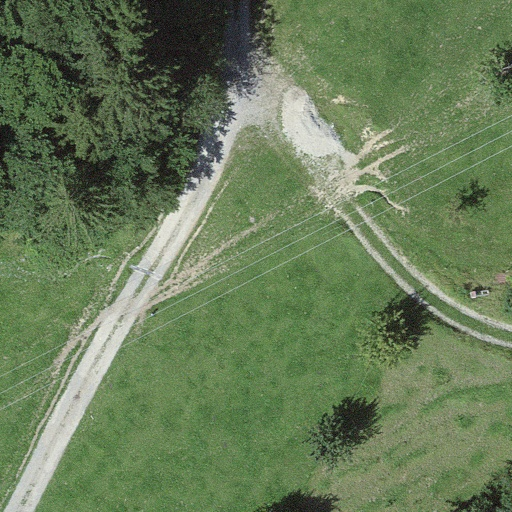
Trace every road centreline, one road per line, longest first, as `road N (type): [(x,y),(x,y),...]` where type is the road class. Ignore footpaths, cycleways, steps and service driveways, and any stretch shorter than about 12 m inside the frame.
road 1 (track): [(237,0),(236,72),(198,190),(23,511)]
road 2 (track): [(236,72),(411,287),(447,315),(511,340)]
